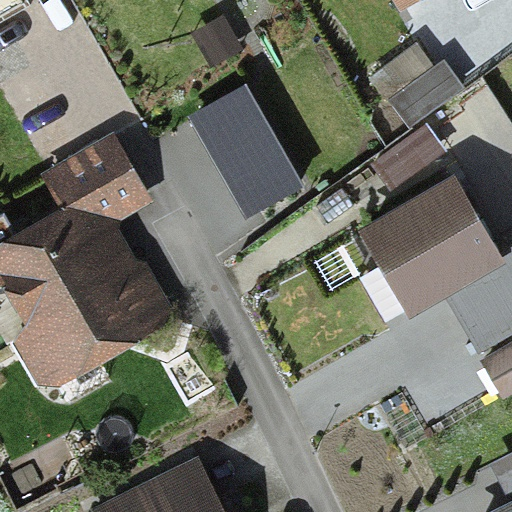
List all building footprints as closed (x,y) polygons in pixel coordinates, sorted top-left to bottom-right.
[(388,0),(401,21),(434,0),(388,0)] [(424,47),(375,81),(406,125),(455,91),(424,47)] [(198,114),(252,209),(300,182),(246,87),(198,114)] [(175,334),(117,231),(154,210),(134,175),(97,196),(0,250),(0,312),(52,404),(175,334)] [(457,184),(368,229),(409,307),(445,289),(473,343),(511,323),(511,257),(498,265),(457,184)] [(115,511),(222,511),(204,472),(115,511)]
